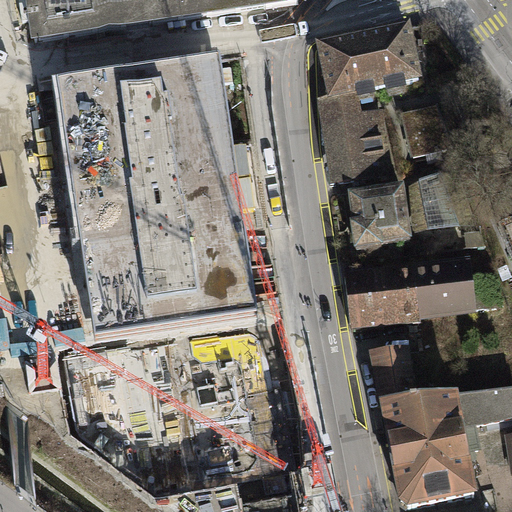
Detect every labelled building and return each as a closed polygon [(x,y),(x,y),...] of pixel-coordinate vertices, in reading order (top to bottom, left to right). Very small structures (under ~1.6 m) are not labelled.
[(29,0),(36,43),(174,23),(170,0),(29,0)] [(297,4),(296,0),(170,0),(174,23),(297,4)] [(426,29),(318,50),(328,103),(359,97),(423,84),(420,68),(428,66),(426,29)] [(63,83),(96,344),(165,335),(166,345),(185,342),(187,355),(223,350),(220,323),(259,318),(227,62),(63,83)] [(328,103),(320,104),(324,125),(364,119),(359,97),(328,103)] [(440,109),(406,115),(412,161),(456,155),(440,109)] [(333,188),(394,180),(385,117),(364,119),(324,125),(333,188)] [(453,187),(412,191),(418,237),(469,230),(453,187)] [(406,189),(350,196),(357,252),(413,245),(406,189)] [(511,224),(500,230),(511,255),(511,224)] [(418,325),(502,314),(491,278),(472,280),(470,265),(412,272),(418,325)] [(354,332),(418,325),(412,272),(348,280),(354,332)] [(374,359),(380,403),(430,397),(424,351),(374,359)] [(399,502),(408,510),(479,495),(466,428),(511,419),(511,387),(430,397),(380,403),(399,502)]
